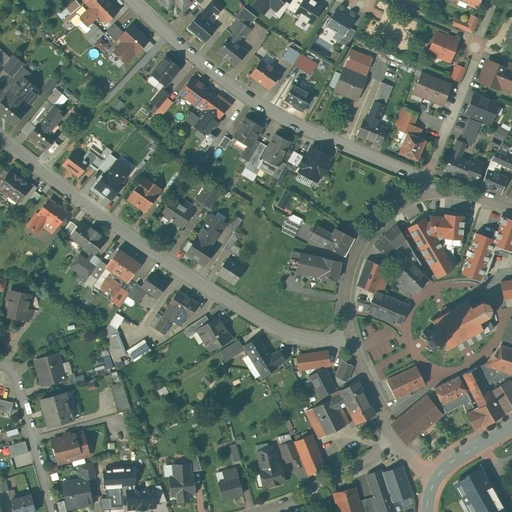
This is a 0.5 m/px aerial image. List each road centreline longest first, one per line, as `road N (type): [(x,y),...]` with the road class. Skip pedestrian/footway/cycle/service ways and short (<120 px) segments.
road 1 (residential): [(354,344),(292,336),(208,291),(0,135)]
road 2 (residential): [(130,0),(262,105),(414,173),(422,185)]
road 3 (residential): [(422,185),(491,0)]
road 4 (residential): [(424,190),(359,246),(345,312),(354,344)]
road 5 (residential): [(53,511),(14,376),(0,365)]
road 6 (residential): [(395,445),(307,495),(256,511)]
